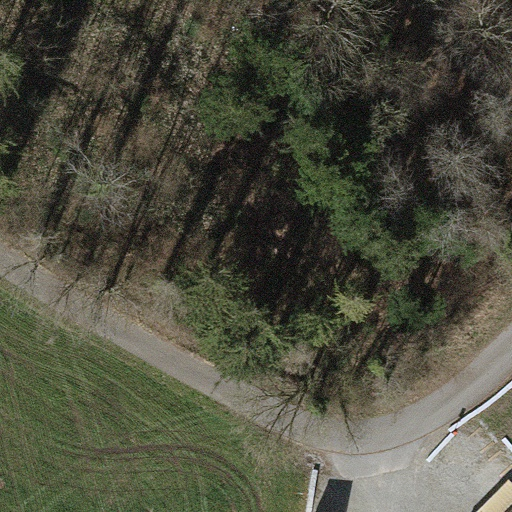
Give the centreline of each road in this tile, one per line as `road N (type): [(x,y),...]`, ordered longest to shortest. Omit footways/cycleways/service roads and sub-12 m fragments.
road 1 (track): [(0,250),(88,332),(304,431),(388,452),(511,357)]
road 2 (track): [(422,0),(511,134)]
